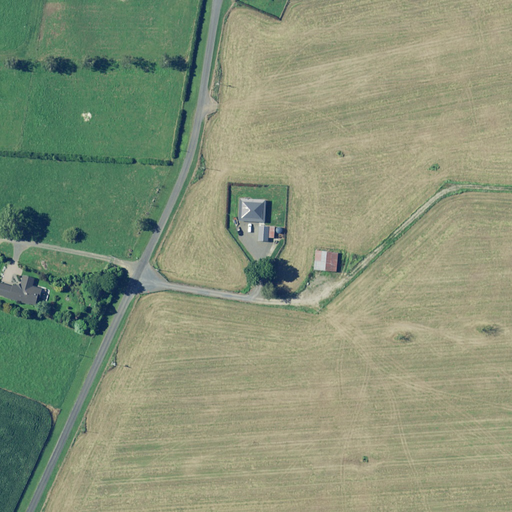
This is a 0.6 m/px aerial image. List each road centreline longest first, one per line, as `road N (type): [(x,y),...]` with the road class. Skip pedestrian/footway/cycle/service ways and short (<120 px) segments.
road 1 (unclassified): [(26,511),(184,160),(217,0)]
road 2 (track): [(137,277),(264,296),(322,281),(362,251),(362,179),(511,187)]
road 3 (track): [(137,277),(105,257),(0,235)]
